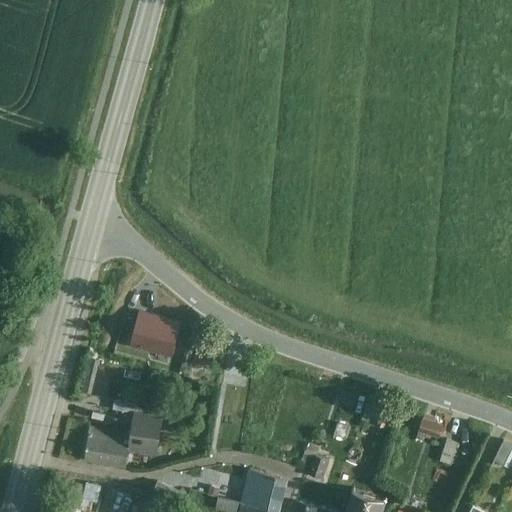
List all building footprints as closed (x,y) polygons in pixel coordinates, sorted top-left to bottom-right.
[(185,317),(136,305),(126,344),(174,357),(185,317)] [(159,456),(166,417),(131,411),(126,436),(125,450),(159,456)] [(424,433),(446,438),(451,417),(428,412),(424,433)] [(126,436),(80,430),(76,464),(122,469),(125,450),(126,436)] [(511,441),(506,439),(497,462),(511,467),(511,441)] [(277,511),(278,511),(284,479),(245,473),(240,506),(277,511)] [(389,511),(393,502),(356,492),(349,511),(389,511)] [(330,511),(331,510),(299,502),(297,511),(330,511)]
